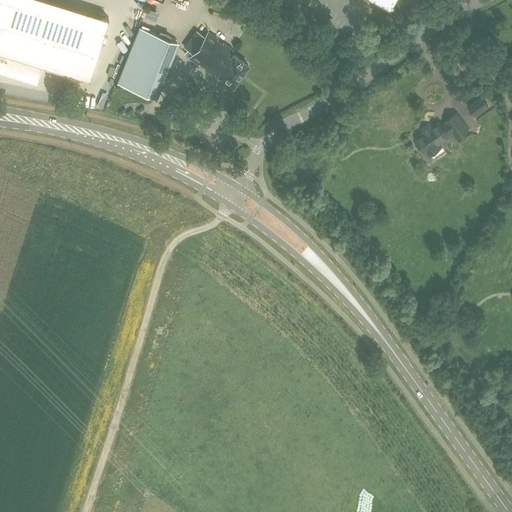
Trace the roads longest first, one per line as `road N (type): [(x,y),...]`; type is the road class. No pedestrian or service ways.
road 1 (track): [(89,511),(167,251),(229,205)]
road 2 (unclassified): [(238,187),(273,132),(482,0)]
road 3 (secondary): [(411,376),(333,268),(238,187)]
road 4 (secondary): [(238,187),(122,135),(0,109)]
road 5 (secondary): [(229,205),(316,272),(411,376)]
road 6 (secondary): [(0,124),(112,147),(229,205)]
road 7 (secondary): [(508,511),(411,376)]
